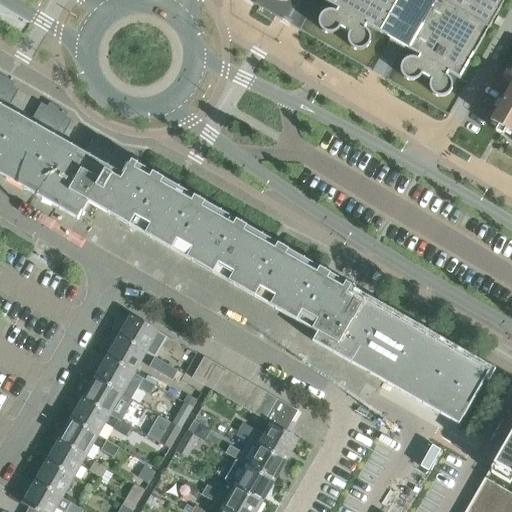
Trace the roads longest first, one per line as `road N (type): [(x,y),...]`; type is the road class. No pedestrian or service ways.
road 1 (tertiary): [(170,105),(305,202),(511,328)]
road 2 (residential): [(354,413),(114,272)]
road 3 (tertiary): [(422,172),(198,61)]
road 4 (residential): [(0,475),(114,272)]
road 5 (residential): [(422,172),(511,14)]
road 6 (residential): [(377,511),(415,443),(413,430),(373,406),(354,413)]
road 7 (residential): [(114,272),(0,205)]
road 8 (secondary): [(87,52),(91,78),(107,100),(131,111),(170,105)]
